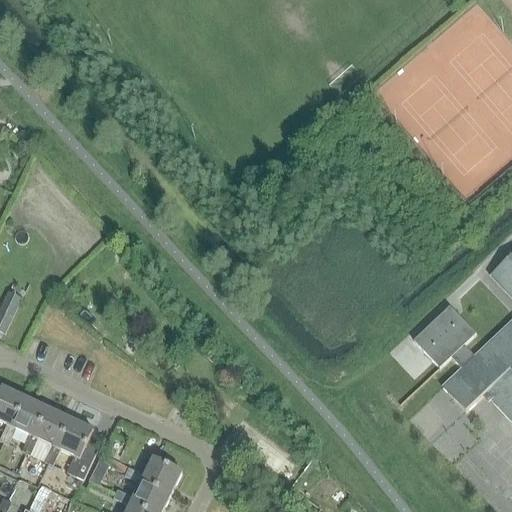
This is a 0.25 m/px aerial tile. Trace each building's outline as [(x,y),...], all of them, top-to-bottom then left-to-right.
[(511,256),(489,278),(511,301),(511,256)] [(8,295),(0,311),(0,335),(4,337),(21,301),(8,295)] [(511,323),(474,359),(463,348),(475,336),(449,309),(413,343),(439,371),(450,360),(461,371),(441,390),(465,415),(487,395),(492,400),(490,403),(511,425),(511,323)] [(11,430),(25,401),(2,390),(0,393),(0,424),(6,428),(0,440),(0,444),(7,448),(15,432),(11,430)] [(11,430),(15,432),(29,438),(21,454),(30,458),(37,442),(34,441),(47,411),(25,401),(11,430)] [(34,441),(37,442),(51,449),(44,465),(52,469),(60,453),(56,451),(70,422),(47,411),(34,441)] [(88,443),(93,433),(70,422),(56,451),(60,453),(74,459),(66,475),(83,483),(91,466),(99,449),(88,443)] [(287,485),(300,470),(265,438),(251,452),(287,485)] [(124,479),(140,487),(141,483),(170,498),(181,475),(152,461),(144,478),(128,471),(124,479)] [(109,468),(99,463),(93,475),(103,480),(109,468)] [(130,506),(143,511),(163,511),(170,498),(141,483),(140,487),(133,501),(117,493),(113,501),(129,509),(130,506)] [(41,488),(29,511),(41,511),(50,494),(51,493),(41,488)] [(7,511),(11,506),(2,502),(0,506),(0,511),(7,511)]
